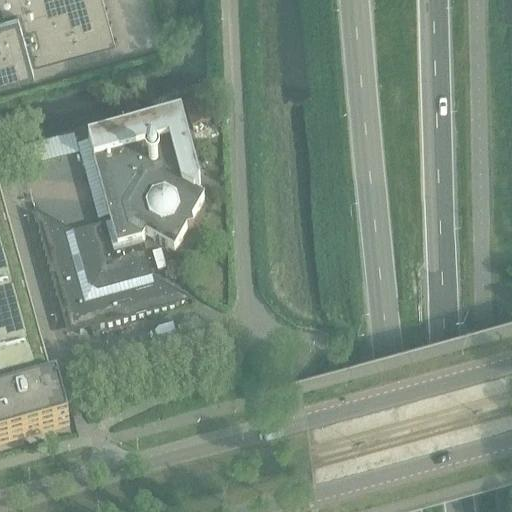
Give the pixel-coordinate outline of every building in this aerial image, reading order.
[(0,0),(0,78),(33,69),(32,65),(117,42),(116,40),(112,41),(108,26),(112,25),(111,24),(108,25),(104,12),(108,11),(107,9),(104,10),(101,0),(0,0)] [(210,122),(205,103),(186,109),(192,127),(210,122)] [(222,124),(221,117),(220,112),(212,114),(215,126),(221,124),(222,124)] [(204,202),(195,197),(200,187),(181,119),(89,145),(97,175),(118,251),(142,244),(146,238),(174,254),(187,232),(193,230),(191,224),(204,202)] [(52,395),(1,207),(0,207),(0,454),(70,436),(58,393),(52,395)] [(61,316),(68,320),(64,327),(79,336),(83,329),(90,333),(180,308),(184,301),(191,305),(191,304),(161,287),(154,289),(143,249),(114,257),(106,228),(66,239),(64,232),(34,215),(33,215),(33,216),(40,219),(36,226),(61,316)]
